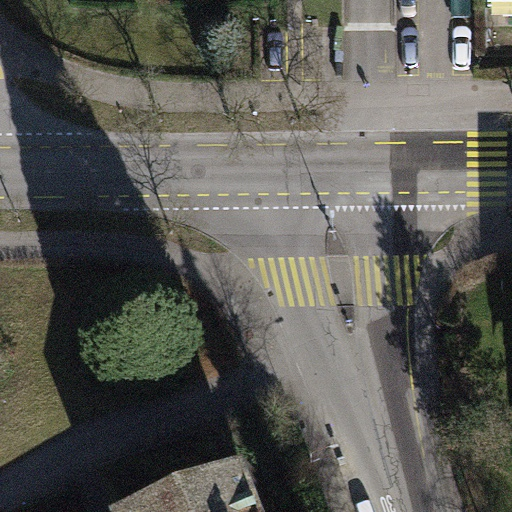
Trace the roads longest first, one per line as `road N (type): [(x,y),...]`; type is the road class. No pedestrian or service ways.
road 1 (residential): [(403,511),(358,362),(333,170)]
road 2 (tertiary): [(0,170),(333,170)]
road 3 (tertiary): [(333,170),(511,168)]
